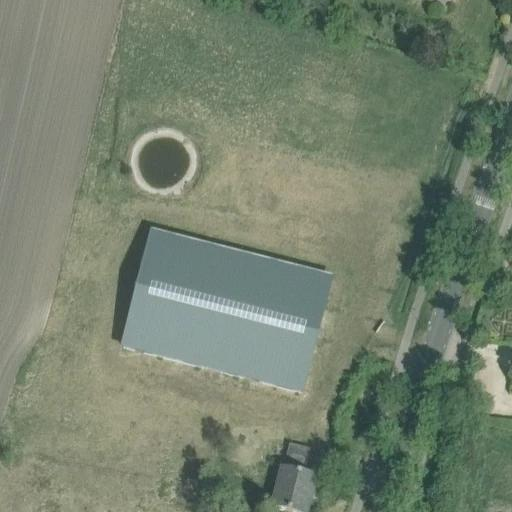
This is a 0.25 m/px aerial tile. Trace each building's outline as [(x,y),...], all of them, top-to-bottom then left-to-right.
[(136,110),(134,179),(172,180),(174,128),(183,128),(184,111),(136,110)] [(152,236),(123,350),(301,395),(330,281),(152,236)] [(308,270),(354,278),(358,248),(313,241),(308,270)] [(281,470),(271,509),(281,511),(307,511),(316,479),(304,476),(310,452),(289,446),(283,470),(281,470)] [(55,511),(137,511),(141,484),(61,474),(55,511)]
